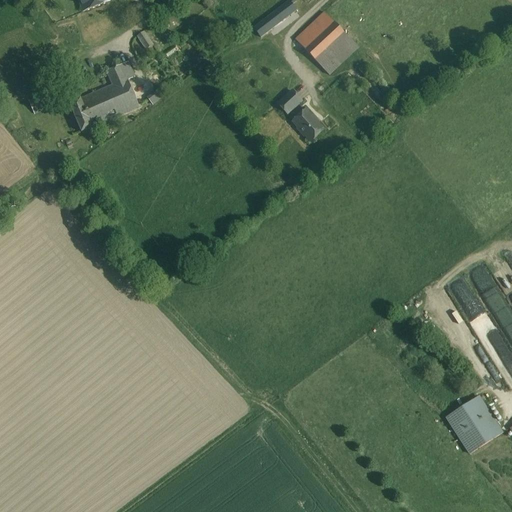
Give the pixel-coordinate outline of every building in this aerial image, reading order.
[(77,0),(84,16),(113,4),(111,0),(77,0)] [(290,1),(254,29),(262,39),(273,30),(278,36),(302,17),(290,1)] [(330,76),(359,49),(325,14),(296,41),(330,76)] [(95,127),(141,108),(130,81),(136,79),(130,64),(107,73),(113,86),(83,98),(86,105),(95,127)] [(294,92),(278,107),(288,118),(304,104),(294,92)] [(153,104),(159,98),(154,94),(148,100),(153,104)] [(95,127),(86,105),(72,110),(83,137),(97,131),(95,127)] [(326,132),(306,110),(291,124),(311,146),(326,132)] [(469,453),(504,432),(479,394),(445,416),(469,453)]
